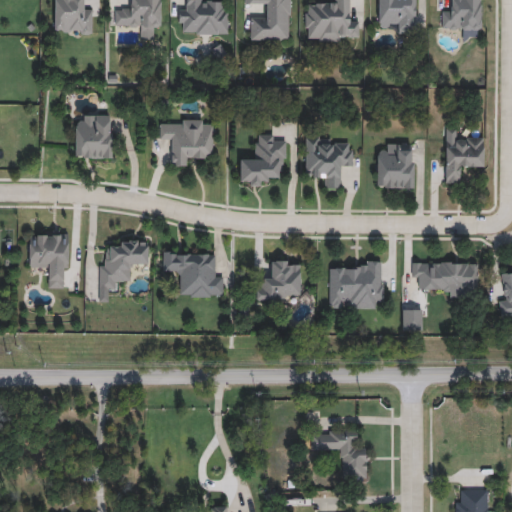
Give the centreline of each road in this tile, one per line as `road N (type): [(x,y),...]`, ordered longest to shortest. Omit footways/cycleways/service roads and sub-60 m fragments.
road 1 (residential): [(0,193),(124,199),(256,226),(509,224)]
road 2 (tertiary): [(511,373),(0,376)]
road 3 (residential): [(509,224),(510,0)]
road 4 (residential): [(414,511),(412,375)]
